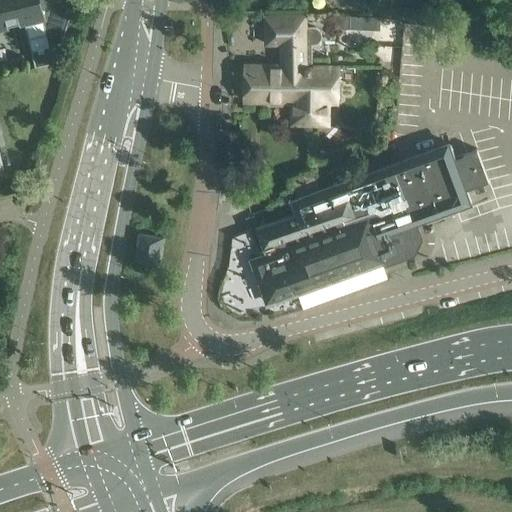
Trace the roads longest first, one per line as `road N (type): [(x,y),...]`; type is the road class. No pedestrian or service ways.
road 1 (tertiary): [(120,74),(69,308),(69,372),(88,462)]
road 2 (motorway): [(511,340),(328,385),(138,445)]
road 3 (tertiary): [(138,445),(114,346),(111,284),(154,77)]
road 4 (motorway): [(152,493),(397,415),(511,395)]
road 5 (residential): [(204,338),(245,344),(511,272)]
road 6 (unknown): [(511,76),(423,64),(407,87),(421,107),(483,127),(497,174),(511,185)]
road 7 (residential): [(204,338),(191,303),(207,90)]
